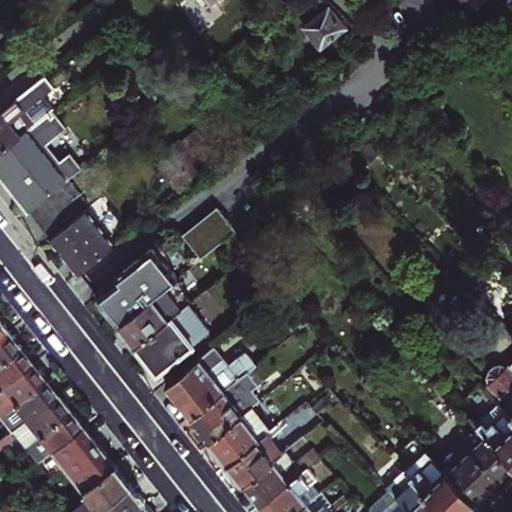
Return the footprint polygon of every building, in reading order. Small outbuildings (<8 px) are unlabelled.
[(317,50),(348,25),(327,0),(321,0),(295,23),(317,50)] [(511,0),(506,0),(491,14),(498,22),(511,7),(511,0)] [(65,78),(57,68),(0,112),(0,150),(52,110),(64,101),(54,87),(65,78)] [(0,150),(0,173),(16,194),(29,210),(31,208),(71,177),(82,169),(71,154),(61,162),(47,144),(67,128),(52,110),(0,150)] [(202,171),(178,139),(154,158),(178,189),(202,171)] [(71,177),(31,208),(50,232),(86,204),(90,202),(71,177)] [(282,216),(301,197),(294,189),(273,206),(282,216)] [(81,272),(116,244),(86,204),(50,232),(66,253),(81,272)] [(238,233),(219,208),(184,236),(203,260),(238,233)] [(99,300),(120,325),(173,284),(179,279),(152,247),(114,279),(116,281),(118,284),(99,300)] [(126,333),(136,345),(189,304),(173,284),(120,325),(126,333)] [(213,294),(208,289),(189,304),(136,345),(135,352),(141,359),(146,359),(149,362),(154,357),(163,368),(173,380),(196,362),(187,350),(208,333),(190,312),(213,294)] [(0,342),(16,330),(13,326),(9,321),(3,314),(0,316),(0,342)] [(16,330),(0,342),(0,367),(29,346),(23,339),(16,330)] [(29,346),(0,367),(0,372),(5,378),(0,382),(0,393),(41,361),(34,352),(29,346)] [(179,402),(190,416),(258,364),(246,350),(230,364),(216,347),(196,362),(173,380),(166,386),(179,402)] [(200,429),(210,441),(254,406),(265,398),(265,397),(258,388),(281,369),(269,354),(258,364),(190,416),(200,429)] [(154,357),(149,362),(152,366),(157,373),(163,368),(154,357)] [(41,361),(0,393),(0,402),(2,405),(10,399),(16,407),(23,402),(54,377),(47,368),(41,361)] [(511,370),(509,367),(484,389),(501,407),(511,418),(511,370)] [(54,377),(23,402),(31,412),(17,424),(21,430),(67,393),(61,386),(54,377)] [(72,399),(67,393),(21,430),(26,435),(41,423),(49,432),(79,408),(72,399)] [(265,398),(254,406),(272,430),(283,421),(265,398)] [(10,399),(2,405),(8,414),(16,407),(10,399)] [(218,452),(228,464),(268,433),(272,430),(254,406),(210,441),(218,452)] [(511,418),(501,407),(479,428),(486,435),(511,463),(511,418)] [(86,416),(79,408),(49,432),(39,441),(52,458),(64,448),(93,425),(86,416)] [(64,448),(94,485),(124,463),(117,455),(99,432),(93,425),(64,448)] [(268,433),(228,464),(236,474),(243,484),(277,457),(270,449),(273,441),(268,433)] [(507,472),(511,467),(511,463),(486,435),(446,471),(475,502),(507,472)] [(283,452),(273,441),(270,449),(277,457),(283,452)] [(397,463),(428,496),(443,511),(463,511),(465,511),(475,502),(446,471),(431,456),(419,442),(397,463)] [(277,457),(243,484),(250,493),(260,505),(301,473),(314,462),(306,452),(294,462),(284,451),(283,452),(277,457)] [(124,463),(94,485),(92,487),(97,497),(80,510),(82,511),(102,511),(139,483),(131,472),(124,463)] [(301,473),(260,505),(265,511),(295,511),(318,494),(301,473)] [(395,496),(398,499),(409,511),(443,511),(428,496),(421,504),(407,489),(402,493),(392,481),(386,487),(389,490),(395,496)] [(146,490),(139,483),(102,511),(142,511),(155,502),(146,490)] [(370,511),(384,511),(398,499),(395,496),(389,490),(368,509),(370,511)] [(318,494),(295,511),(333,511),(348,501),(339,491),(328,500),(321,492),(318,494)] [(24,511),(37,511),(40,504),(14,497),(11,508),(24,511)] [(409,511),(398,499),(384,511),(409,511)] [(163,511),(155,502),(142,511),(163,511)]
